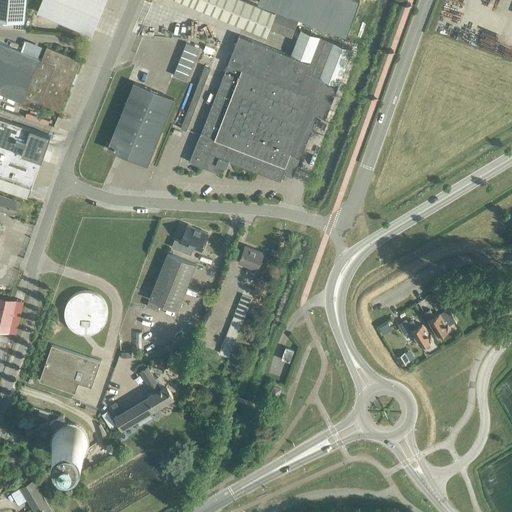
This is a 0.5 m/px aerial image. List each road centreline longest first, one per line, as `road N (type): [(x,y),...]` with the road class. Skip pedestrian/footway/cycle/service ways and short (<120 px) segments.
road 1 (residential): [(336,230),(426,0)]
road 2 (unclassified): [(0,410),(31,317),(32,265),(61,184)]
road 3 (unclassified): [(126,395),(125,369),(195,327),(239,209)]
road 4 (unclassified): [(61,184),(134,0)]
road 5 (secondary): [(348,263),(511,156)]
road 6 (unclassified): [(425,484),(478,446),(485,368),(511,339)]
road 7 (unclassified): [(201,511),(361,424)]
road 8 (unclassified): [(239,209),(115,202),(61,184)]
road 9 (unclassified): [(511,260),(454,262),(375,306)]
road 10 (secondary): [(370,390),(336,320),(334,298),(348,263)]
